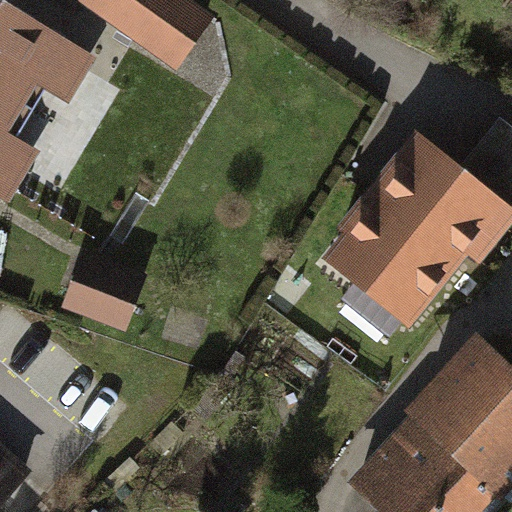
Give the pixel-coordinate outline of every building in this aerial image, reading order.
[(104,59),(3,0),(0,0),(0,196),(17,206),(104,59)] [(191,0),(80,0),(177,70),(215,17),(191,0)] [(422,141),(332,253),(408,314),(498,202),(422,141)] [(154,275),(91,255),(72,314),(134,333),(154,275)] [(496,353),(486,344),(418,419),(420,421),(359,487),(386,511),(472,511),(494,489),(492,487),(511,465),(511,340),(508,339),(496,353)] [(0,511),(11,511),(39,483),(0,447),(0,511)]
